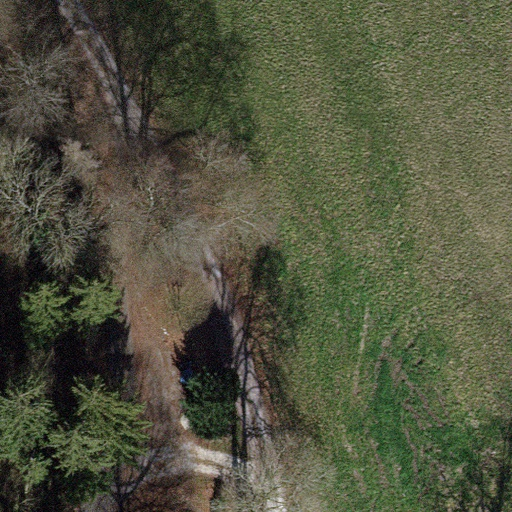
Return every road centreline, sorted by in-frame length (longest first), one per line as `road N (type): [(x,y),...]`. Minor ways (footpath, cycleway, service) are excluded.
road 1 (track): [(263,511),(199,208),(87,0)]
road 2 (track): [(251,461),(144,466),(78,511)]
